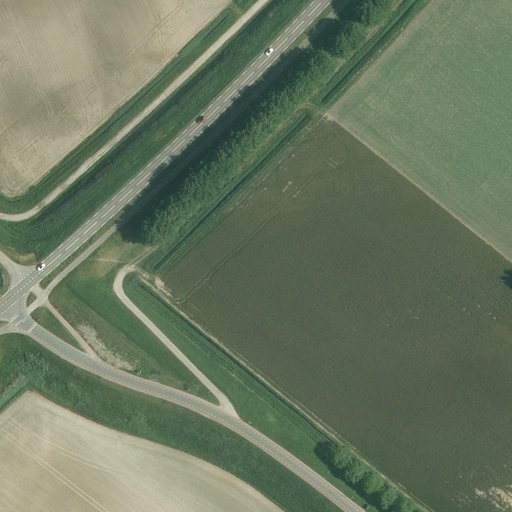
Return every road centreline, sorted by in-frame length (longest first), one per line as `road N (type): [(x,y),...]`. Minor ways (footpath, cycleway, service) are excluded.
road 1 (tertiary): [(353,511),(215,413),(103,371),(3,304)]
road 2 (secondary): [(29,283),(321,0)]
road 3 (track): [(0,216),(36,210),(263,0)]
